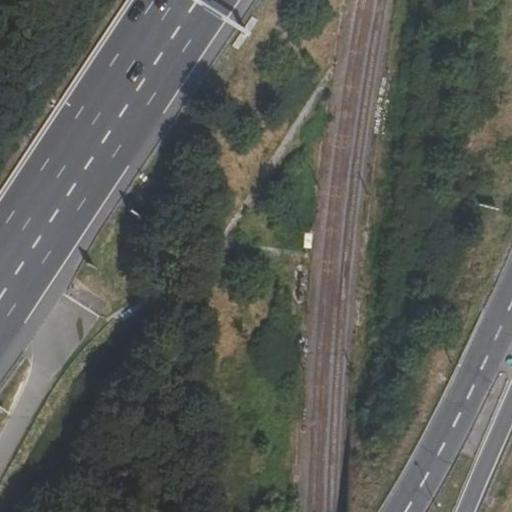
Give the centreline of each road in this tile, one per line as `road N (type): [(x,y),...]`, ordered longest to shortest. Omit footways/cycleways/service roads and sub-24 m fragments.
road 1 (motorway): [(0,289),(182,0)]
road 2 (secondary): [(511,306),(405,511)]
